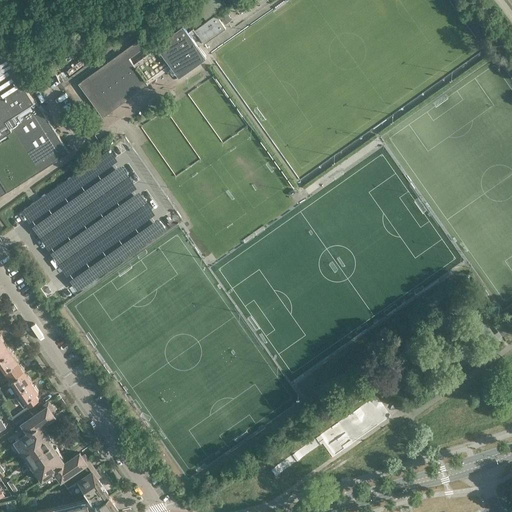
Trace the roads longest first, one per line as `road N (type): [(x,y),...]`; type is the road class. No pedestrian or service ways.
road 1 (residential): [(160,511),(0,274)]
road 2 (primary): [(313,511),(473,464)]
